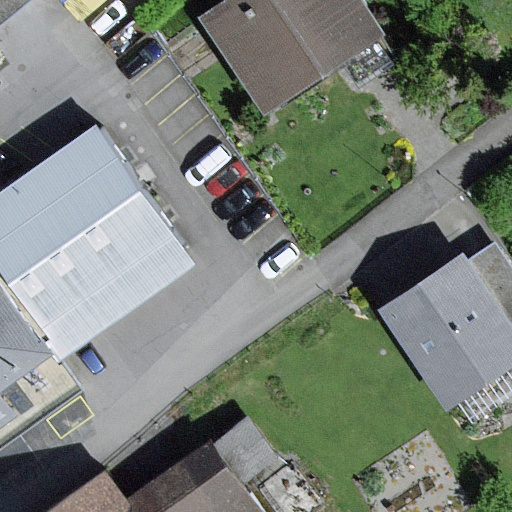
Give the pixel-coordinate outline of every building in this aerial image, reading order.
[(0,0),(0,20),(24,0),(0,0)] [(376,0),(223,0),(208,11),(272,106),(394,25),(376,0)] [(102,117),(0,188),(0,446),(87,385),(68,357),(204,261),(102,117)] [(511,258),(499,239),(473,256),(511,313),(511,258)] [(511,313),(473,256),(469,249),(385,306),(453,407),(511,367),(511,313)] [(111,462),(39,511),(264,511),(245,485),(284,458),(248,408),(131,490),(111,462)]
